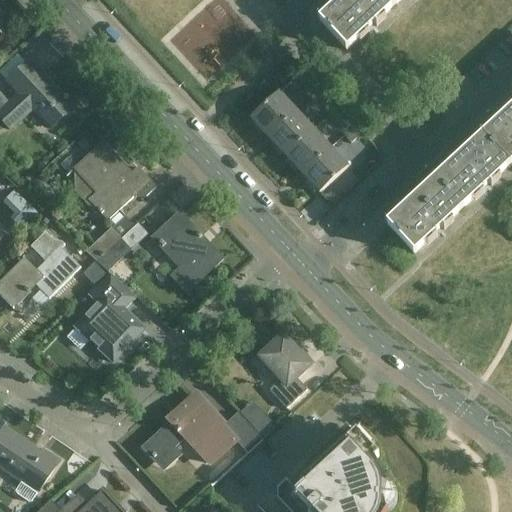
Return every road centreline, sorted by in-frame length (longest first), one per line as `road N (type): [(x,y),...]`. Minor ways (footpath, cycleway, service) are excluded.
road 1 (residential): [(0,373),(37,402),(87,417),(289,249)]
road 2 (tertiary): [(289,249),(60,0)]
road 3 (tertiary): [(511,444),(358,324),(304,266)]
road 4 (residential): [(421,159),(299,35),(290,19),(298,0)]
road 5 (residential): [(304,266),(421,159)]
road 6 (residential): [(421,159),(511,73)]
